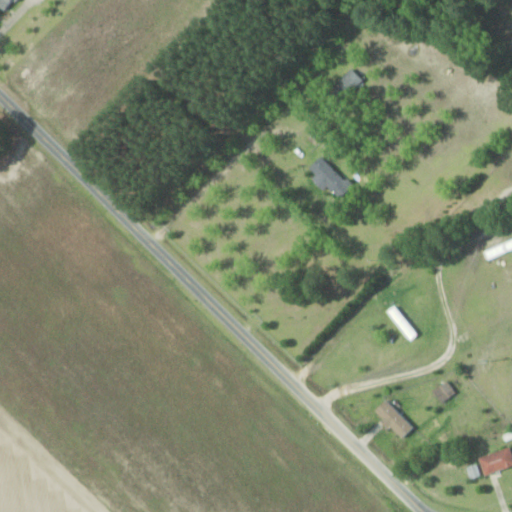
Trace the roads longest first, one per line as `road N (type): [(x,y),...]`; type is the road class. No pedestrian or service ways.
road 1 (residential): [(425,511),(0,103)]
road 2 (residential): [(317,407),(330,393),(447,361),(456,339),(439,285),(441,255)]
